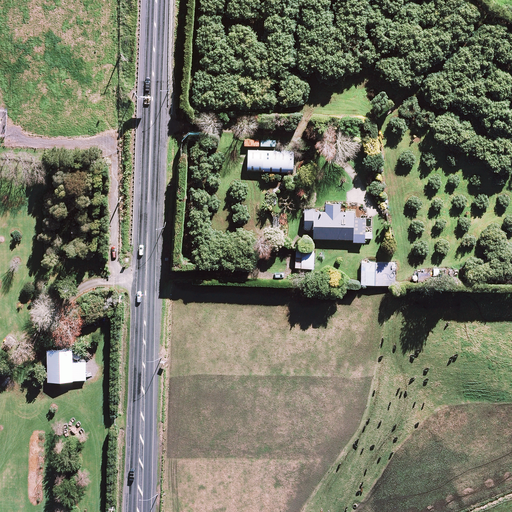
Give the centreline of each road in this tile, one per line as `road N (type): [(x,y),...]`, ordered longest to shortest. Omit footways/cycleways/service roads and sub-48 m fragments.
road 1 (secondary): [(138,511),(156,0)]
road 2 (track): [(146,277),(111,266),(113,180),(104,145),(0,139)]
